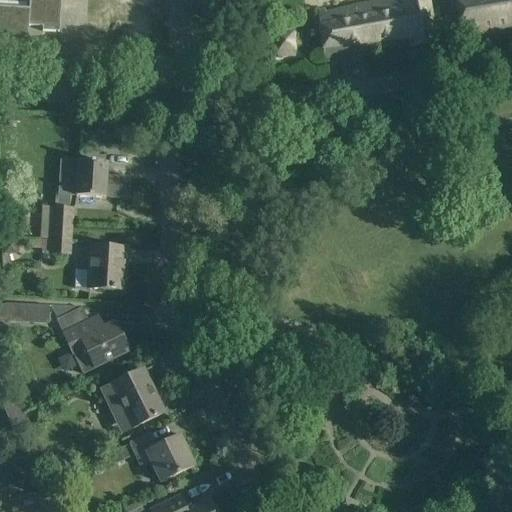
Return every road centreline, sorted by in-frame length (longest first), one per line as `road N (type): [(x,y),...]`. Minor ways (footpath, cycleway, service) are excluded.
road 1 (residential): [(266,511),(171,304),(174,95)]
road 2 (residential): [(174,95),(324,87),(511,59)]
road 3 (residential): [(0,90),(174,95)]
